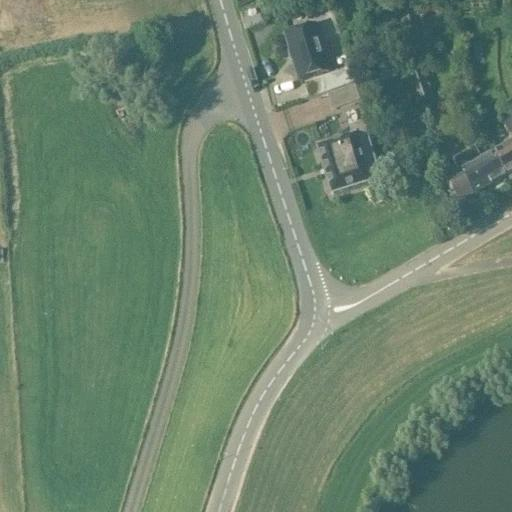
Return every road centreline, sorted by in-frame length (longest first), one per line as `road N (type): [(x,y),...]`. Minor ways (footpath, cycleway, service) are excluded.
road 1 (tertiary): [(322,313),(220,0)]
road 2 (tertiary): [(218,511),(245,430),(319,335),(322,313)]
road 3 (unclassified): [(322,313),(367,301),(511,215)]
